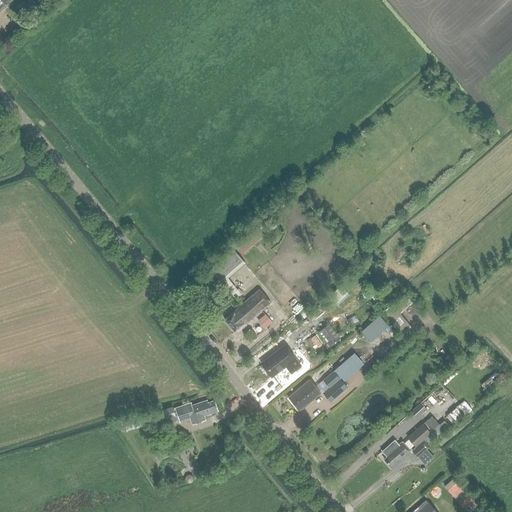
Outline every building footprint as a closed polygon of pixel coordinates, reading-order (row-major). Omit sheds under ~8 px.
[(0,0),(0,11),(10,3),(7,0),(0,0)] [(235,246),(241,254),(264,236),(258,228),(235,246)] [(283,266),(269,276),(277,288),(291,278),(283,266)] [(323,287),(328,283),(322,276),(310,286),(314,290),(321,284),(323,287)] [(374,287),(363,295),(369,302),(371,301),(374,305),(386,295),(383,291),(379,294),(374,287)] [(270,303),(259,290),(224,320),(234,332),(243,324),(244,325),(270,303)] [(413,304),(406,296),(383,316),(401,335),(411,327),(400,315),(413,304)] [(308,316),(311,319),(329,302),(325,299),(308,316)] [(273,324),(266,316),(259,321),(266,330),(273,324)] [(330,326),(320,333),(330,348),(340,340),(330,326)] [(301,366),(285,346),(261,364),(271,377),(285,366),(291,374),(301,366)] [(343,383),(364,364),(354,353),(333,371),(339,378),(343,383)] [(329,388),(339,378),(333,371),(332,370),(322,380),(329,388)] [(495,374),(485,381),(490,390),(509,378),(505,372),(497,377),(495,374)] [(339,378),(329,388),(322,393),(331,403),(348,388),(344,384),(343,383),(339,378)] [(302,409),(321,393),(309,381),(288,398),(297,408),(299,406),(302,409)] [(180,422),(190,419),(192,425),(205,421),(204,416),(207,415),(207,416),(211,415),(211,414),(215,412),(214,410),(217,409),(214,401),(208,403),(207,401),(199,404),(191,406),(190,404),(175,409),(180,422)] [(464,401),(446,417),(453,425),(472,409),(464,401)] [(420,403),(410,412),(413,416),(424,407),(420,403)] [(154,424),(168,420),(169,423),(176,421),(173,407),(151,413),(154,424)] [(146,415),(128,420),(131,429),(148,425),(146,415)] [(415,446),(439,425),(431,417),(408,438),(415,446)] [(395,467),(408,456),(411,453),(403,443),(399,446),(394,441),(382,452),(387,458),(384,460),(390,467),(393,464),(395,467)] [(411,451),(417,458),(429,448),(423,441),(411,451)] [(441,511),(440,510),(436,511),(435,511),(425,500),(412,511),(441,511)]
